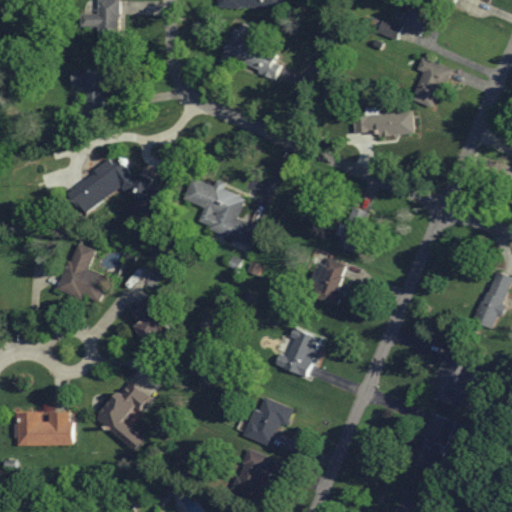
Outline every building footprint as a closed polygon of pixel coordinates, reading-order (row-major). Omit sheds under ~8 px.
[(122,0),(99,0),(100,14),(83,14),(83,27),(101,27),(101,54),(122,54),(122,0)] [(220,0),(221,7),(282,8),(282,0),(220,0)] [(406,27),(424,33),(431,10),(410,3),(403,24),(385,18),(381,33),(401,40),(406,27)] [(254,27),(237,21),(224,62),(278,79),(283,65),(276,63),(279,53),(258,46),(261,38),(251,35),(254,27)] [(453,68),(425,58),(411,97),(438,107),(453,68)] [(114,88),(114,70),(75,70),(75,88),(91,88),(91,114),(103,114),(103,88),(114,88)] [(416,113),(357,114),(357,136),(416,135),(416,113)] [(121,189),(137,195),(130,215),(149,222),(163,182),(132,172),(126,164),(113,159),(71,191),(70,197),(85,217),(121,189)] [(207,207),(200,225),(253,244),(260,226),(240,219),(248,198),(226,189),(228,183),(219,180),(217,185),(195,177),(186,199),(207,207)] [(339,246),(359,254),(375,215),(355,207),(339,246)] [(93,271),(99,249),(77,243),(64,292),(104,303),(111,276),(93,271)] [(325,266),(323,264),(309,284),(331,299),(351,270),(332,257),(325,266)] [(497,329),(511,290),(511,276),(498,271),(478,322),(497,329)] [(152,298),(133,307),(151,349),(171,341),(152,298)] [(324,339),(299,329),(288,355),(283,353),(278,365),(308,377),(324,339)] [(471,409),(480,383),(469,379),(476,359),(454,351),(438,398),(471,409)] [(153,397),(133,380),(100,419),(137,450),(147,439),(130,424),(153,397)] [(275,446),(283,423),(291,426),(297,408),(266,398),(262,411),(256,409),(247,437),(275,446)] [(77,413),(20,413),(20,446),(77,446),(77,413)] [(456,421),(432,414),(417,465),(442,472),(456,421)] [(272,456),(250,450),(240,487),(263,493),(272,456)] [(425,511),(427,508),(403,499),(398,511),(425,511)]
